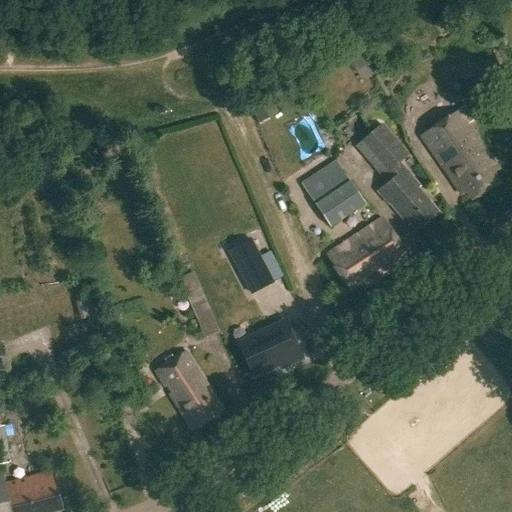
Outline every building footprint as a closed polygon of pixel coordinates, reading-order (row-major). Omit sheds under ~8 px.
[(374,75),(363,53),(350,60),(361,81),(374,75)] [(475,202),(502,185),(489,164),(493,161),(471,126),(475,123),(467,110),(424,137),(462,197),(469,193),(475,202)] [(386,182),(389,186),(379,194),(390,207),(394,205),(401,214),(399,215),(409,228),(412,226),(418,234),(441,215),(420,189),(421,188),(401,163),(409,157),(381,125),(355,149),(386,182)] [(348,182),(335,162),(302,185),(315,204),(314,205),(321,217),(322,216),(329,227),(364,205),(349,182),(348,182)] [(365,288),(411,259),(385,219),(329,255),(351,289),(361,282),(365,288)] [(251,240),(227,253),(250,296),(274,284),(251,240)] [(213,293),(228,287),(212,247),(197,253),(213,293)] [(179,279),(204,339),(218,332),(193,273),(179,279)] [(289,368),(304,360),(286,320),(238,342),(254,380),(287,365),(289,368)] [(0,344),(0,373),(8,372),(2,344),(0,344)] [(189,425),(193,422),(197,428),(223,412),(185,353),(174,360),(171,357),(164,361),(166,365),(155,372),(165,387),(167,386),(172,393),(169,395),(189,425)] [(4,428),(0,429),(0,464),(10,462),(4,428)] [(0,469),(0,511),(53,511),(64,509),(54,471),(5,484),(1,469),(0,469)]
